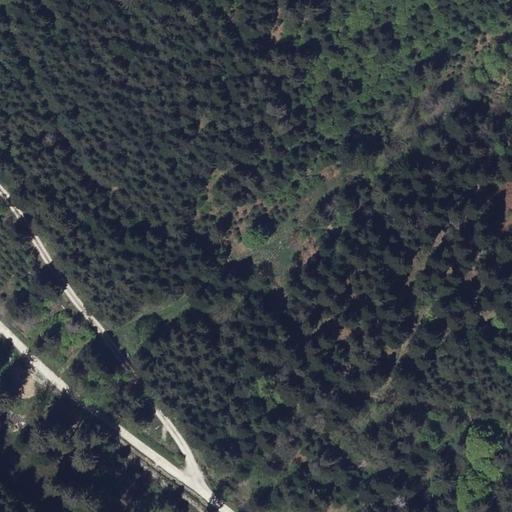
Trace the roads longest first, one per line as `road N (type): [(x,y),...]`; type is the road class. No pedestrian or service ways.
road 1 (track): [(109,336),(226,283),(242,266),(237,255),(136,221),(102,188),(0,0)]
road 2 (track): [(192,479),(186,445),(0,189)]
road 3 (track): [(0,333),(235,511)]
